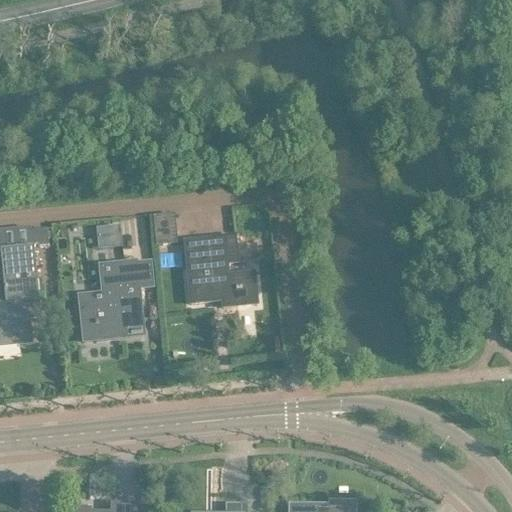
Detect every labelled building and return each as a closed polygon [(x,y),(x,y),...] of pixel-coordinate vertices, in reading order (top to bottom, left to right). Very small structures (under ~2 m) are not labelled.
[(175,245),(171,215),(152,217),(155,247),(175,245)] [(97,250),(121,248),(119,227),(96,229),(97,250)] [(45,231),(30,232),(31,242),(36,242),(36,247),(38,249),(47,248),(47,247),(45,231)] [(221,310),(254,307),(251,276),(226,278),(225,268),(236,266),(233,239),(222,240),(182,244),(188,307),(220,303),(221,310)] [(0,271),(1,284),(0,283),(0,348),(29,345),(27,329),(29,329),(28,322),(27,313),(25,313),(24,303),(37,302),(32,249),(0,252),(0,271)] [(101,294),(78,296),(80,313),(82,343),(116,340),(115,331),(141,329),(135,264),(99,267),(101,294)]
